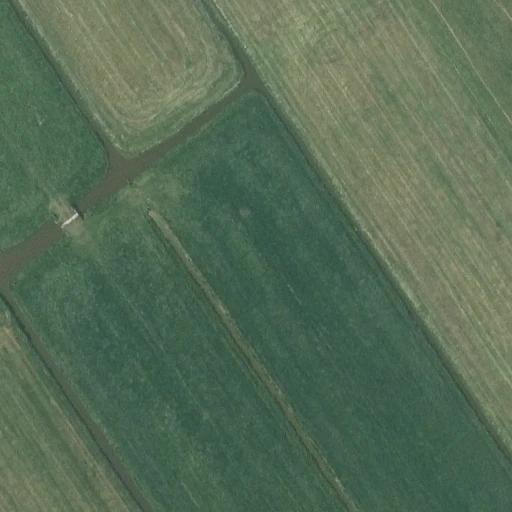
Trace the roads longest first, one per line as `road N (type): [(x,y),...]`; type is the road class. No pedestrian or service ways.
road 1 (track): [(169,183),(94,248),(0,117)]
road 2 (track): [(0,328),(94,248)]
